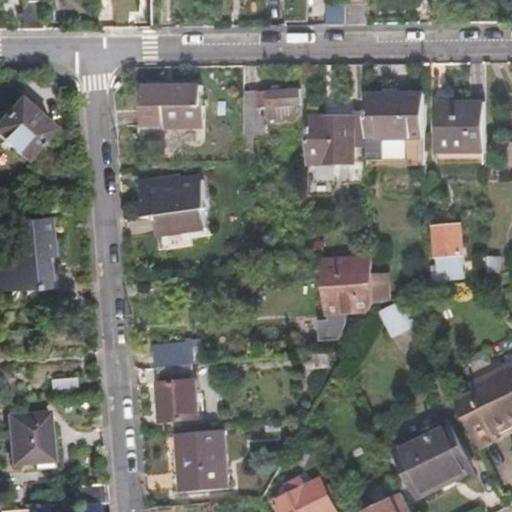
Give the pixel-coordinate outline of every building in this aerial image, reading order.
[(0,0),(0,30),(19,30),(18,2),(17,0),(0,0)] [(327,0),(328,27),(347,27),(345,0),(327,0)] [(345,0),(347,27),(369,26),(367,0),(345,0)] [(18,2),(19,30),(32,30),(41,30),(41,2),(18,2)] [(203,87),(145,88),(146,126),(208,124),(208,111),(204,111),(203,87)] [(247,126),(248,165),(255,164),(255,126),(261,126),(261,106),(301,105),(301,89),(249,90),(250,126),(247,126)] [(371,95),(372,139),(428,138),(427,94),(371,95)] [(52,127),(18,97),(0,116),(0,136),(24,157),(52,127)] [(489,142),(488,97),(441,98),(442,142),(489,142)] [(372,148),(370,111),(361,111),(361,148),(372,148)] [(311,118),(311,164),(356,163),(356,118),(311,118)] [(185,180),(142,186),(146,217),(156,216),(160,249),(192,245),(191,238),(207,236),(205,210),(208,210),(205,181),(186,183),(185,180)] [(48,216),(1,219),(4,252),(0,252),(0,289),(49,285),(47,251),(51,250),(48,216)] [(467,225),(443,226),(443,270),(437,271),(437,278),(467,278),(467,225)] [(297,261),(313,259),(313,248),(296,249),(297,261)] [(371,307),(374,302),(372,258),(326,262),(329,312),(369,310),(371,307)] [(491,261),(491,274),(502,273),(502,260),(491,261)] [(396,299),(394,272),(376,273),(377,303),(396,299)] [(407,301),(384,311),(394,333),(417,322),(407,301)] [(196,365),(206,364),(205,342),(188,343),(188,346),(157,349),(159,368),(161,368),(196,365)] [(334,368),(334,353),(312,355),(313,369),(334,368)] [(477,391),(459,400),(482,448),(511,433),(511,364),(474,383),(477,391)] [(196,365),(161,368),(162,379),(160,379),(163,421),(202,418),(199,380),(198,380),(196,365)] [(52,396),(79,394),(77,377),(50,378),(52,396)] [(51,414),(10,416),(13,461),(37,461),(37,468),(61,466),(57,426),(52,427),(51,414)] [(454,426),(401,451),(421,493),(474,468),(454,426)] [(231,489),(227,431),(179,435),(181,460),(187,460),(189,492),(231,489)] [(313,453),(303,448),(295,462),(304,468),(313,453)] [(293,494),(277,502),(281,511),(337,511),(338,511),(322,479),(309,486),(304,479),(289,486),(293,494)] [(98,504),(109,503),(107,485),(75,487),(76,506),(80,505),(98,504)] [(414,511),(407,497),(375,511),(414,511)]
